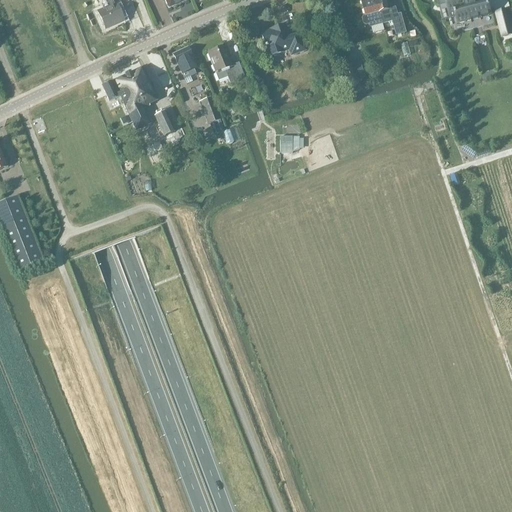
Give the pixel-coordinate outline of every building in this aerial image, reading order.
[(114,2),(116,0),(106,0),(110,7),(98,13),(105,30),(115,25),(115,24),(123,20),(116,5),(115,5),(114,2)] [(164,0),(168,9),(187,2),(185,0),(164,0)] [(361,0),(366,16),(365,17),(363,19),(364,23),(367,25),(370,25),(371,28),(384,24),(383,21),(382,19),(383,18),(381,10),(378,11),(376,3),(377,3),(376,0),(361,0)] [(376,0),(377,3),(376,3),(378,11),(381,10),(383,18),(382,19),(383,21),(384,24),(396,21),(393,9),(389,10),(386,0),(376,0)] [(445,0),(449,13),(455,11),(455,13),(454,13),(455,16),(456,16),(458,23),(479,18),(480,17),(483,27),(494,24),(491,15),(487,0),(445,0)] [(404,19),(399,20),(393,22),(396,35),(403,34),(401,28),(406,27),(404,19)] [(511,36),(511,28),(510,22),(499,25),(502,39),(511,36)] [(264,45),(263,45),(264,47),(267,46),(271,56),(289,50),(291,56),(305,51),(299,34),(288,38),(284,26),(260,34),(264,45)] [(398,45),(402,56),(408,54),(404,42),(398,45)] [(225,46),(207,53),(215,74),(218,81),(227,78),(230,84),(245,79),(239,63),(233,65),(231,66),(227,55),(229,54),(225,46)] [(187,49),(173,55),(184,80),(196,74),(194,70),(197,68),(187,49)] [(351,66),(357,81),(365,79),(359,63),(351,66)] [(351,66),(341,70),(346,85),(357,81),(351,66)] [(125,76),(141,111),(143,110),(150,107),(149,105),(157,101),(148,81),(147,81),(141,69),(130,74),(130,73),(125,76)] [(108,83),(105,84),(104,86),(102,87),(109,102),(120,97),(136,131),(150,125),(143,110),(141,111),(125,76),(110,83),(108,83)] [(199,102),(208,125),(210,125),(220,121),(222,120),(213,97),(199,102)] [(155,117),(164,137),(175,132),(166,112),(155,117)] [(220,121),(210,125),(214,135),(224,131),(220,121)] [(229,131),(223,133),(227,144),(233,142),(229,131)] [(279,137),(280,155),(299,155),(298,136),(279,137)] [(150,154),(147,148),(127,158),(130,164),(150,154)] [(0,204),(0,224),(19,273),(43,263),(17,197),(7,201),(0,204)]
